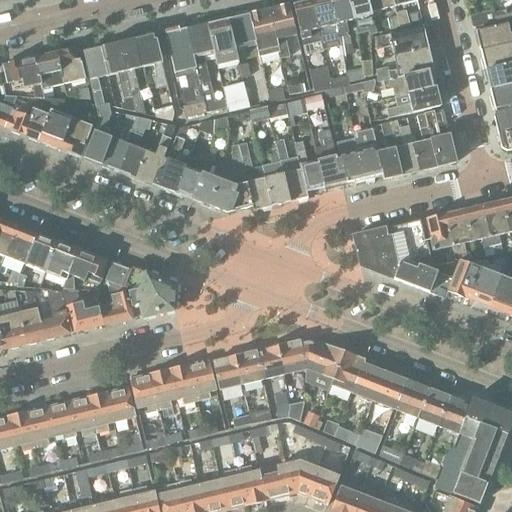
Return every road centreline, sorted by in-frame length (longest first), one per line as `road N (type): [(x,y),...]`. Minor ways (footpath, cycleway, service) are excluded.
road 1 (residential): [(290,267),(0,155)]
road 2 (residential): [(248,288),(511,390)]
road 3 (residential): [(0,382),(231,325),(248,288)]
road 4 (residential): [(0,194),(248,288)]
road 5 (residential): [(511,351),(290,267)]
road 6 (residential): [(290,267),(302,238),(324,218),(483,181)]
road 7 (residential): [(483,181),(440,0)]
road 8 (residential): [(0,33),(144,0)]
